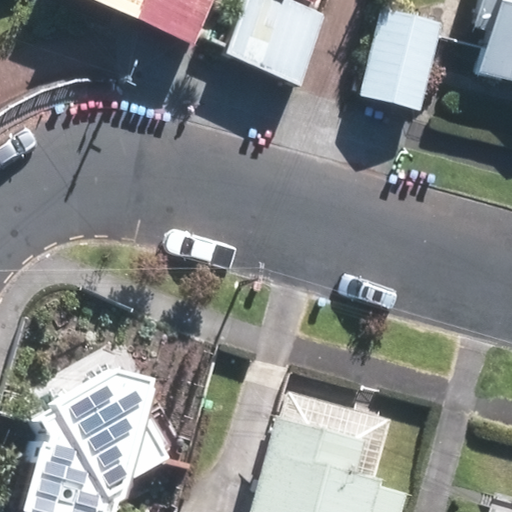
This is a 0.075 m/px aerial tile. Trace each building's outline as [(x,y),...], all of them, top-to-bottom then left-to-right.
[(98,0),(194,41),(212,0),(314,0),(316,0),(315,0),(98,0)] [(321,17),(283,0),(244,0),(222,53),(293,84),(321,17)] [(473,74),(511,84),(511,0),(475,0),(467,30),(483,34),(473,74)] [(362,94),(417,110),(441,25),(386,9),(362,94)] [(70,511),(135,511),(175,375),(30,334),(0,438),(0,511),(66,511),(70,511)] [(365,511),(374,482),(343,474),(352,442),(264,418),(238,511),(365,511)]
